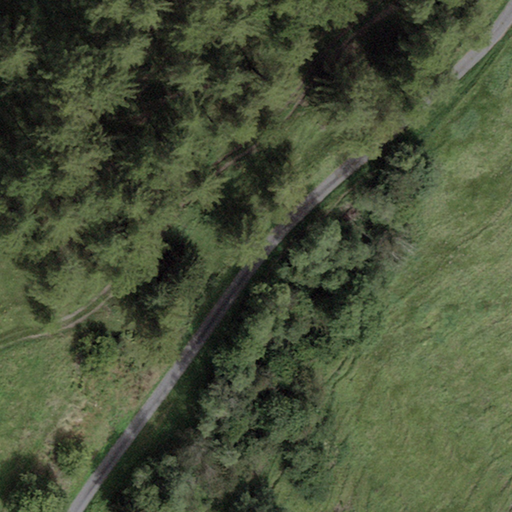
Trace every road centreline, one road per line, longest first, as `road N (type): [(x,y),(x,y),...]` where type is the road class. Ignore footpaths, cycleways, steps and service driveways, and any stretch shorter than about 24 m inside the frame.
road 1 (track): [(90,511),(167,375),(511,13)]
road 2 (track): [(339,0),(313,50),(209,127),(97,269),(0,340)]
